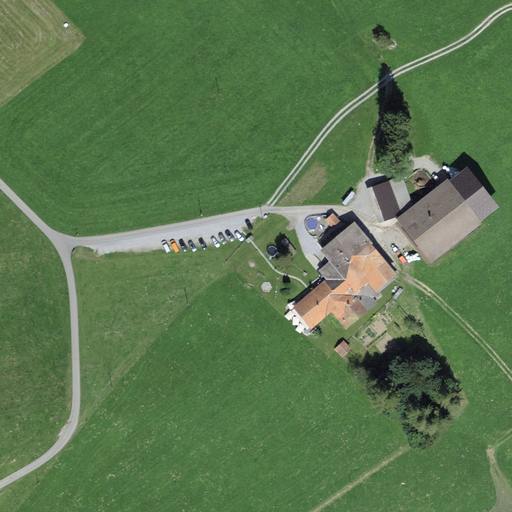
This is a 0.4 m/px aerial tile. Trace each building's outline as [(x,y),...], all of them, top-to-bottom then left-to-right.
[(431,259),(484,223),(479,219),(498,205),(467,166),(451,178),(448,174),(412,202),(396,215),(431,259)] [(366,185),(378,221),(396,215),(412,202),(403,173),(366,185)] [(332,227),(340,219),(333,211),(325,219),(332,227)] [(398,274),(356,224),(322,248),(329,258),(318,268),(325,277),(292,304),(310,326),(333,307),(337,311),(327,319),(337,330),(344,324),(346,326),(383,295),(380,291),(398,274)] [(342,356),(351,346),(343,338),(333,348),(342,356)] [(411,381),(403,372),(395,379),(403,388),(411,381)]
